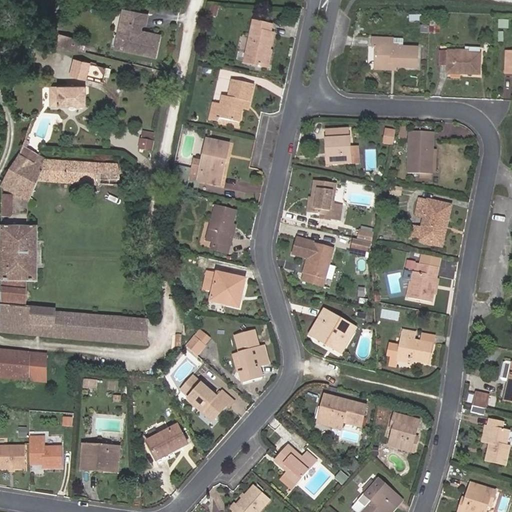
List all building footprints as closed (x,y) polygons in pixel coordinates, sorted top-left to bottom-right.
[(126,40),(123,49),(159,59),(165,37),(142,32),(143,27),(149,24),(151,17),(127,11),(119,38),(126,40)] [(506,18),(496,18),(496,27),(506,27),(506,18)] [(264,46),(267,47),(270,31),(266,30),(267,22),(251,19),(244,60),(261,63),(264,46)] [(63,36),(60,46),(72,49),(75,39),(63,36)] [(117,48),(123,49),(126,40),(119,38),(117,48)] [(373,46),(373,64),(393,65),(393,67),(417,68),(417,46),(401,46),(390,46),(391,38),(369,38),(369,46),(373,46)] [(402,38),(391,38),(390,46),(401,46),(402,38)] [(86,53),(88,43),(75,39),(72,49),(86,53)] [(270,47),(267,47),(264,46),(261,63),(267,64),(270,47)] [(477,54),(477,47),(463,46),(463,51),(463,54),(477,54)] [(447,51),(439,51),(439,67),(445,67),(445,73),(476,74),(477,54),(463,54),(463,51),(447,50),(447,51)] [(71,75),(88,79),(92,64),(75,60),(71,75)] [(243,100),(249,101),(253,83),(232,78),(229,95),(223,94),(221,102),(213,101),(209,118),(217,120),(218,116),(238,121),(241,108),(243,100)] [(50,106),(89,105),(88,84),(50,85),(50,106)] [(332,153),(332,165),(351,164),(350,149),(349,130),(325,132),(326,153),(332,153)] [(384,145),(393,147),(396,133),(387,131),(384,145)] [(430,150),(434,150),(435,133),(411,132),(409,173),(420,174),(429,174),(430,150)] [(154,141),(141,138),(139,148),(152,151),(154,141)] [(220,175),(223,175),(229,144),(208,139),(203,162),(200,179),(201,180),(218,184),(220,175)] [(21,156),(27,141),(25,141),(19,155),(20,156),(3,187),(3,216),(13,216),(14,193),(29,202),(39,181),(122,187),(118,165),(45,160),(40,156),(37,164),(21,156)] [(44,149),(27,141),(21,156),(37,164),(40,156),(44,149)] [(350,149),(351,164),(358,163),(357,148),(350,149)] [(200,179),(203,162),(195,160),(193,170),(175,166),(172,183),(199,189),(201,180),(200,179)] [(313,181),(312,195),(310,213),(322,214),(332,215),(332,219),(340,220),(341,203),(333,202),(335,183),(313,181)] [(433,238),(443,241),(450,206),(421,200),(418,216),(425,218),(422,229),(420,241),(432,243),(433,238)] [(231,235),(234,225),(237,211),(216,206),(208,240),(217,242),(232,246),(234,236),(231,235)] [(12,226),(13,216),(3,216),(2,226),(12,226)] [(12,226),(2,226),(2,241),(2,268),(2,280),(38,281),(39,226),(12,226)] [(420,241),(422,229),(414,227),(411,239),(420,241)] [(372,243),(373,235),(359,232),(357,240),(372,243)] [(310,258),(315,243),(298,238),(293,254),(307,258),(307,257),(310,258)] [(370,253),(372,243),(357,240),(354,239),(352,249),(370,253)] [(232,246),(217,242),(215,249),(230,253),(232,246)] [(306,266),(304,273),(302,281),(324,288),(335,248),(315,243),(310,258),(307,257),(307,258),(304,265),(306,266)] [(437,267),(439,258),(422,254),(421,264),(437,267)] [(292,269),(304,273),(306,266),(304,265),(295,262),(292,269)] [(437,267),(421,264),(419,272),(414,271),(412,280),(408,298),(431,302),(437,267)] [(412,280),(414,271),(407,269),(405,278),(412,280)] [(246,279),(210,270),(205,287),(214,289),(212,300),(240,307),(246,279)] [(27,289),(2,286),(1,331),(147,344),(147,320),(56,312),(56,308),(27,305),(27,289)] [(356,289),(360,302),(366,300),(362,287),(356,289)] [(335,343),(333,347),(344,353),(358,327),(325,309),(310,334),(321,340),(323,337),(335,343)] [(385,310),(383,315),(397,318),(399,313),(385,310)] [(209,337),(199,329),(196,333),(205,342),(209,337)] [(265,365),(260,347),(255,329),(235,335),(240,353),(245,370),(240,372),(242,382),(263,377),(260,367),(265,365)] [(397,356),(416,360),(430,362),(434,344),(422,341),(416,340),(417,333),(403,330),(400,343),(390,341),(388,353),(391,353),(389,361),(396,362),(397,360),(397,356)] [(205,342),(196,333),(187,344),(196,353),(205,342)] [(434,344),(436,336),(424,333),(422,341),(434,344)] [(321,340),(333,347),(335,343),(323,337),(321,340)] [(264,346),(260,347),(265,365),(269,364),(264,346)] [(48,354),(0,349),(0,377),(46,381),(47,356),(48,356),(48,354)] [(245,370),(240,353),(233,355),(238,373),(240,372),(245,370)] [(415,364),(416,360),(397,356),(397,360),(415,364)] [(187,359),(171,373),(179,382),(195,368),(187,359)] [(504,382),(510,383),(511,373),(511,363),(506,362),(503,364),(501,380),(504,382)] [(190,396),(203,382),(194,375),(182,389),(190,396)] [(97,389),(97,381),(85,381),(85,388),(97,389)] [(218,397),(203,382),(190,396),(190,397),(201,408),(203,407),(215,419),(227,406),(230,408),(234,402),(223,392),(218,397)] [(475,393),(473,405),(487,408),(489,396),(475,393)] [(326,394),(323,406),(327,407),(324,419),(343,425),(344,422),(362,426),(367,405),(358,402),(357,406),(349,403),(349,400),(326,394)] [(327,407),(323,406),(318,422),(342,428),(343,425),(324,419),(327,407)] [(414,442),(416,435),(419,419),(395,414),(392,422),(396,424),(394,430),(391,445),(415,451),(417,443),(414,442)] [(490,419),(489,426),(492,427),(489,440),(497,442),(496,448),(492,447),(489,459),(508,463),(511,446),(508,444),(511,430),(503,428),(504,422),(490,419)] [(188,444),(178,425),(147,441),(157,460),(188,444)] [(492,427),(489,426),(485,425),(482,439),(489,440),(492,427)] [(44,437),(30,436),(30,462),(44,462),(44,465),(62,465),(62,447),(44,446),(44,437)] [(24,446),(0,445),(0,467),(24,467),(24,446)] [(106,467),(106,471),(118,472),(119,448),(84,445),(82,469),(91,470),(91,466),(106,467)] [(288,470),(300,481),(318,461),(307,451),(302,457),(288,445),(275,459),(288,470)] [(354,472),(361,464),(355,459),(348,467),(354,472)] [(297,484),(300,481),(288,470),(285,473),(297,484)] [(350,478),(344,473),(342,471),(336,477),(344,484),(350,478)] [(293,489),(297,484),(285,473),(281,478),(293,489)] [(385,511),(394,503),(387,496),(393,490),(380,477),(376,482),(367,492),(373,498),(360,511),(385,511)] [(367,492),(376,482),(372,478),(362,488),(367,492)] [(492,499),(496,500),(498,491),(473,484),(468,500),(467,505),(464,504),(461,511),(488,511),(490,505),(492,499)] [(258,511),(270,499),(255,485),(232,510),(235,511),(234,511),(258,511)] [(404,500),(393,490),(387,496),(394,503),(398,507),(404,500)] [(393,511),(398,507),(394,503),(385,511),(393,511)]
